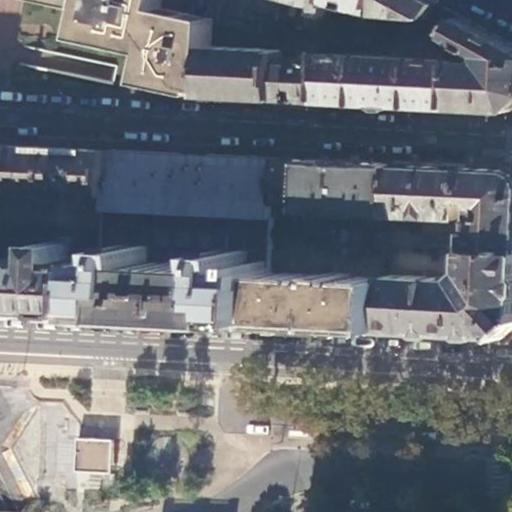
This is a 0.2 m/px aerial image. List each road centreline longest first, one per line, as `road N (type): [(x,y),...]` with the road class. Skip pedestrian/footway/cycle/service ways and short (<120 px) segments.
road 1 (primary): [(511,371),(0,342)]
road 2 (tertiary): [(0,110),(511,138)]
